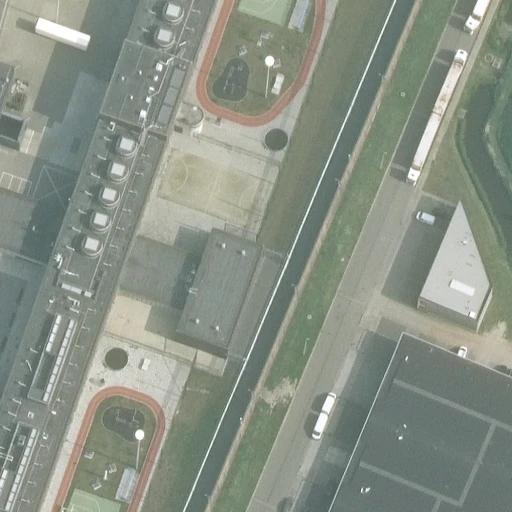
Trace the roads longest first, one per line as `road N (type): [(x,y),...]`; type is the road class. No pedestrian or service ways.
road 1 (unclassified): [(357,294),(475,0)]
road 2 (unclassified): [(265,511),(357,294)]
road 3 (unclassified): [(357,294),(511,359)]
